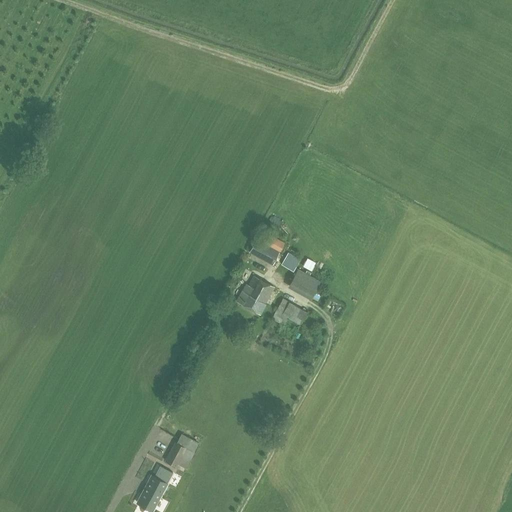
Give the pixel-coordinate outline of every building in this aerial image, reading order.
[(249,252),(273,265),(274,262),(284,243),(267,233),(262,242),(257,239),(249,252)] [(282,264),(293,271),(299,260),(289,253),(282,264)] [(306,261),(303,266),(311,270),(314,266),(306,261)] [(288,287),(311,299),(321,281),(298,268),(288,287)] [(237,301),(260,314),(266,303),(265,303),(274,287),(254,276),(248,287),(245,285),(237,301)] [(283,298),(275,311),(301,325),(308,312),(283,298)] [(177,464),(186,468),(199,441),(181,433),(176,442),(175,442),(165,460),(176,466),(177,464)] [(137,502),(153,510),(167,483),(173,472),(162,466),(156,477),(151,475),(137,502)]
